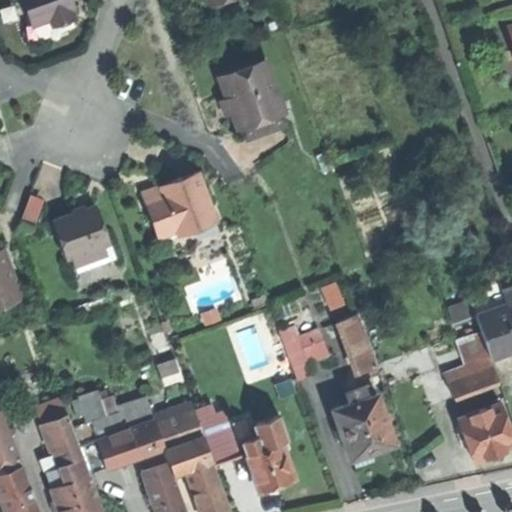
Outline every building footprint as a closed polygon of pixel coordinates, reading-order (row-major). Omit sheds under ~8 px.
[(73,0),(24,0),(34,24),(51,17),(53,23),(75,14),(73,10),(76,8),(73,0)] [(69,24),(75,14),(53,23),(51,17),(34,24),(29,25),(34,37),(52,31),(69,24)] [(266,61),(220,78),(230,106),(240,133),(245,131),(283,117),(286,116),(266,61)] [(288,130),(283,117),(245,131),(250,143),(288,130)] [(171,182),(162,186),(164,193),(146,199),(160,237),(179,230),(180,234),(202,226),(200,222),(215,217),(199,172),(171,182)] [(144,193),(146,199),(164,193),(162,186),(144,193)] [(43,219),(47,196),(32,193),(28,216),(43,219)] [(69,203),(50,210),(67,258),(71,256),(74,263),(91,257),(89,250),(110,243),(92,195),(69,203)] [(217,221),(215,217),(200,222),(202,226),(217,221)] [(112,248),(110,243),(89,250),(91,257),(74,263),(76,270),(109,258),(107,250),(112,248)] [(0,304),(22,296),(3,248),(0,248),(0,304)] [(329,284),(334,304),(346,301),(340,281),(329,284)] [(511,285),(469,301),(481,336),(511,325),(511,285)] [(338,320),(357,373),(367,369),(375,366),(356,314),(338,320)] [(489,356),(511,348),(511,325),(481,336),(489,356)] [(298,380),(315,373),(310,362),(304,344),(320,338),(323,337),(319,328),(283,342),(298,380)] [(327,356),(320,338),(304,344),(310,362),(327,356)] [(452,395),(497,380),(492,365),(447,381),(452,395)] [(377,366),(375,366),(367,369),(369,377),(380,373),(377,366)] [(342,394),(345,404),(367,397),(363,386),(342,394)] [(345,404),(333,409),(350,459),(354,458),(369,453),(379,449),(394,444),(376,393),(367,397),(345,404)] [(64,394),(37,404),(44,420),(70,410),(64,394)] [(199,425),(201,428),(227,419),(225,412),(214,416),(210,404),(194,409),(199,425)] [(496,455),(511,448),(511,437),(500,404),(458,420),(473,463),(496,455)] [(155,423),(156,428),(160,438),(199,425),(194,409),(155,423)] [(0,475),(22,468),(23,467),(2,411),(0,411),(0,475)] [(52,449),(57,465),(64,483),(90,473),(79,444),(73,428),(67,412),(39,422),(49,449),(52,449)] [(275,485),(295,478),(281,440),(287,438),(279,414),(256,422),(260,435),(257,436),(240,442),(258,491),(275,485)] [(214,465),(240,455),(227,419),(201,428),(203,436),(212,460),(214,465)] [(91,421),(73,428),(79,444),(97,438),(91,421)] [(252,424),(257,436),(260,435),(256,422),(252,424)] [(124,460),(136,456),(163,446),(160,438),(156,428),(117,442),(124,460)] [(172,473),(185,469),(212,460),(203,436),(164,450),(168,461),(172,473)] [(136,456),(141,471),(168,461),(164,450),(163,446),(136,456)] [(371,457),(369,453),(354,458),(355,462),(371,457)] [(230,511),(214,465),(212,460),(185,469),(199,511),(230,511)] [(186,511),(172,473),(168,461),(141,471),(155,511),(186,511)] [(44,470),(51,488),(64,483),(57,465),(44,470)] [(38,511),(22,468),(0,475),(0,494),(6,511),(38,511)] [(64,483),(51,488),(59,511),(103,511),(90,473),(64,483)]
